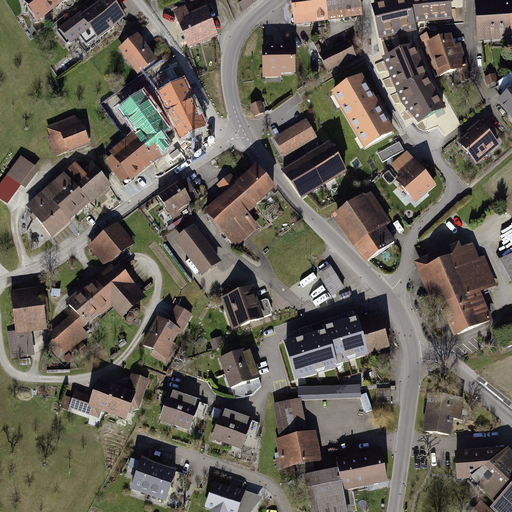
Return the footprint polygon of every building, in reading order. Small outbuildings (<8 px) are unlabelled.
[(16,0),(34,26),(71,0),(77,0),(78,1),(78,0),(16,0)] [(78,15),(59,30),(70,45),(89,30),(98,42),(124,21),(123,19),(126,17),(117,5),(114,7),(108,0),(101,0),(80,17),(78,15)] [(186,0),(190,9),(210,0),(186,0)] [(261,0),(248,0),(238,7),(243,14),(262,1),(261,0)] [(289,0),(293,29),(327,25),(323,0),(289,0)] [(359,0),(323,0),(327,25),(362,21),(359,0)] [(450,16),(448,0),(429,0),(418,1),(419,19),(450,16)] [(414,27),(408,2),(391,6),(397,31),(414,27)] [(509,44),(509,42),(507,6),(507,3),(474,5),(476,46),(509,44)] [(397,31),(391,6),(374,10),(380,35),(397,31)] [(190,52),(218,42),(207,13),(188,20),(184,8),(176,11),(190,52)] [(117,52),(137,79),(157,64),(137,37),(117,52)] [(424,50),(436,82),(455,76),(460,88),(473,84),(460,48),(452,51),(449,41),(424,50)] [(349,42),(320,55),(328,71),(356,57),(349,42)] [(420,65),(413,48),(389,59),(395,75),(420,65)] [(295,50),(261,50),(261,82),(281,81),(281,77),(295,77),(295,50)] [(426,80),(420,65),(395,75),(402,90),(426,80)] [(364,76),(331,95),(365,153),(398,134),(364,76)] [(496,77),(484,81),(487,89),(499,85),(496,77)] [(511,120),(511,78),(511,77),(497,88),(499,90),(494,94),(502,103),(499,105),(511,120)] [(434,94),(426,80),(402,90),(407,104),(411,107),(434,94)] [(442,110),(434,94),(411,107),(423,120),(442,110)] [(260,103),(252,106),(256,117),(264,114),(260,103)] [(48,139),(56,160),(88,148),(86,144),(90,142),(85,128),(81,129),(77,118),(47,129),(50,138),(48,139)] [(274,140),(285,158),(317,138),(306,120),(274,140)] [(467,137),(456,147),(475,170),(499,149),(493,142),(500,137),(488,123),(482,129),(478,125),(465,136),(467,137)] [(107,161),(125,187),(132,182),(131,179),(160,156),(154,147),(147,152),(136,137),(107,161)] [(380,154),(384,162),(405,152),(401,144),(380,154)] [(304,200),(347,175),(330,146),(283,173),(300,203),(304,200)] [(21,191),(23,192),(38,172),(20,159),(5,179),(8,182),(0,192),(0,201),(8,207),(21,191)] [(428,194),(435,188),(411,161),(396,174),(401,179),(395,184),(418,210),(432,199),(428,194)] [(74,166),(62,177),(89,207),(90,209),(112,189),(90,166),(82,174),(74,166)] [(223,197),(203,215),(235,252),(258,232),(246,218),(275,193),(255,170),(237,185),(230,176),(216,188),(223,197)] [(42,195),(69,225),(89,207),(62,177),(42,195)] [(184,182),(155,202),(172,226),(194,211),(187,202),(195,197),(184,182)] [(70,227),(69,225),(42,195),(25,210),(54,242),(70,227)] [(362,266),(394,246),(383,230),(389,226),(369,196),(332,220),(362,266)] [(117,224),(90,248),(104,265),(110,263),(134,243),(117,224)] [(193,230),(173,245),(201,280),(220,265),(193,230)] [(457,247),(412,267),(423,291),(417,294),(422,305),(428,302),(433,313),(440,310),(453,340),(491,323),(480,300),(489,296),(488,293),(498,289),(485,259),(477,262),(471,248),(460,253),(457,247)] [(511,256),(495,265),(506,287),(511,284),(511,256)] [(330,268),(317,276),(332,298),(344,290),(330,268)] [(112,274),(110,271),(79,298),(77,295),(64,306),(70,314),(67,317),(70,320),(47,339),(66,361),(75,353),(81,359),(88,353),(83,346),(90,340),(83,331),(94,322),(96,325),(110,313),(119,324),(122,322),(128,328),(138,319),(133,313),(145,302),(117,269),(112,274)] [(37,291),(9,295),(15,335),(7,336),(11,361),(33,358),(30,335),(43,333),(37,291)] [(221,303),(232,336),(265,324),(264,322),(274,318),(269,303),(259,306),(254,292),(221,303)] [(156,322),(140,352),(168,367),(178,348),(174,345),(178,338),(182,340),(193,319),(175,309),(165,327),(156,322)] [(381,315),(356,323),(367,359),(393,350),(381,315)] [(355,319),(329,328),(341,367),(367,359),(356,323),(355,319)] [(511,321),(494,329),(503,353),(511,349),(511,321)] [(295,382),(341,367),(329,328),(283,342),(295,382)] [(216,364),(227,395),(261,384),(250,353),(216,364)] [(69,408),(68,411),(99,422),(101,416),(125,425),(131,409),(139,412),(149,385),(130,378),(124,395),(95,384),(90,398),(75,393),(72,400),(65,398),(62,406),(69,408)] [(362,408),(369,408),(368,392),(362,392),(362,386),(301,388),(301,402),(362,400),(362,408)] [(392,392),(378,391),(378,406),(392,406),(392,392)] [(166,394),(157,425),(190,435),(195,420),(205,423),(210,408),(166,394)] [(424,409),(420,437),(449,441),(451,423),(458,424),(461,404),(436,400),(435,410),(424,409)] [(275,443),(280,471),(321,464),(316,435),(307,437),(301,403),(273,408),(280,442),(275,443)] [(219,412),(208,442),(242,454),(248,438),(257,441),(262,427),(219,412)] [(302,479),(308,511),(345,511),(342,495),(389,486),(382,451),(364,454),(365,458),(332,464),(334,473),(302,479)] [(511,511),(511,457),(506,452),(452,457),(455,485),(468,484),(493,506),(488,511),(481,504),(473,511),(511,511)] [(128,493),(146,499),(156,468),(138,462),(137,465),(130,462),(125,478),(132,481),(128,493)] [(175,474),(156,468),(146,499),(165,505),(175,474)] [(212,485),(203,510),(209,511),(251,511),(262,499),(229,488),(228,491),(212,485)]
